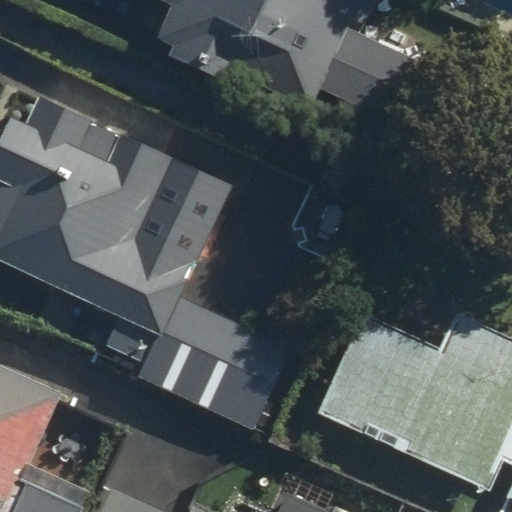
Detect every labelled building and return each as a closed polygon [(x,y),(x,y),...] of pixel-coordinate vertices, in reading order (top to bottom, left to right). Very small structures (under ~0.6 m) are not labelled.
[(172,0),(180,4),(159,51),(234,85),(241,70),(270,83),(265,93),(314,116),(327,87),(399,119),(428,55),(367,28),(379,0),(172,0)] [(168,186),(25,116),(0,168),(0,251),(167,332),(145,378),(255,431),(295,349),(188,297),(243,184),(183,156),(168,186)] [(511,333),(388,274),(322,410),(511,500),(511,333)] [(66,397),(0,365),(0,511),(89,511),(92,507),(28,476),(66,397)] [(290,511),(172,511),(121,489),(110,511),(348,511),(300,490),(290,511)]
